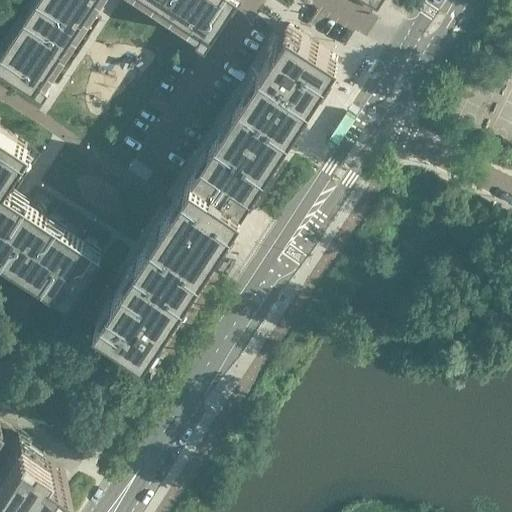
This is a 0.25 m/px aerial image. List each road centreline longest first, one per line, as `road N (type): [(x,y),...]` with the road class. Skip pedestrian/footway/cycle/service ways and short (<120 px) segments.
road 1 (tertiary): [(197,379),(224,359),(471,0)]
road 2 (tertiary): [(406,50),(248,282),(197,379)]
road 3 (residential): [(253,0),(144,165)]
road 4 (tertiary): [(110,511),(197,379)]
